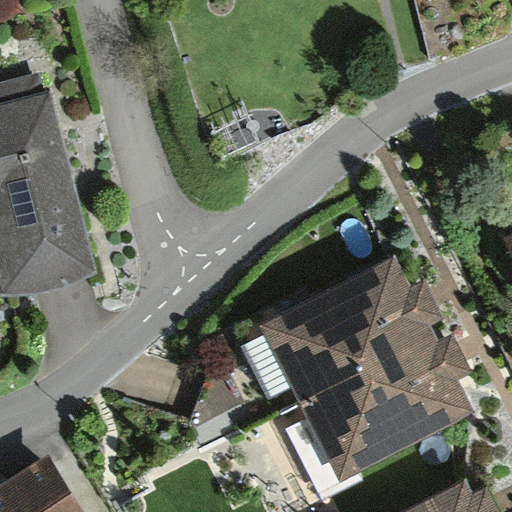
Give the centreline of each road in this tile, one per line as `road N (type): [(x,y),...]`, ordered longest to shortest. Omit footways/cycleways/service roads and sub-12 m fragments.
road 1 (residential): [(201,273),(395,105),(511,59)]
road 2 (residential): [(100,0),(159,215),(201,273)]
road 3 (residential): [(0,417),(52,400),(201,273)]
